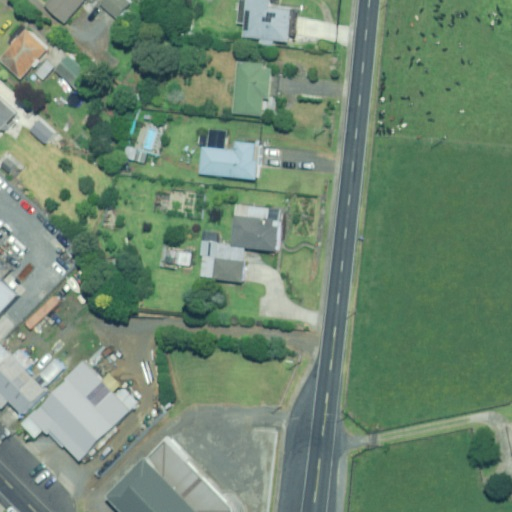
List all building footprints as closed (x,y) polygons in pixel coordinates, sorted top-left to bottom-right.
[(88,0),(54,0),(48,8),(69,24),(88,0)] [(134,3),(130,0),(108,0),(103,5),(120,20),(134,3)] [(272,0),(240,0),(239,25),(247,25),(247,39),(266,39),(265,46),(277,46),(277,41),(294,42),(295,9),(272,9),(272,0)] [(25,80),(38,66),(40,68),(48,59),(46,57),(53,50),(32,31),(5,61),(25,80)] [(94,76),(72,55),(58,69),(80,91),(94,76)] [(58,68),(51,62),(39,74),(46,81),(58,68)] [(276,67),(241,64),(237,114),(266,116),(267,98),(274,98),(276,67)] [(0,135),(20,114),(0,96),(0,135)] [(49,145),(51,143),(57,147),(64,138),(58,133),(41,120),(32,132),(49,145)] [(261,145),(240,144),(239,152),(205,149),(203,175),(258,180),(261,145)] [(234,248),(249,250),(249,248),(279,252),(283,222),(273,220),(274,210),(254,208),(252,218),(238,217),(234,246),(234,248)] [(234,248),(234,246),(221,244),(219,257),(205,255),(203,278),(245,283),(249,250),(234,248)] [(195,254),(166,248),(162,267),(177,270),(179,265),(192,267),(195,254)] [(0,303),(10,293),(0,284),(0,303)] [(114,354),(108,348),(93,361),(99,367),(114,354)] [(41,394),(3,356),(0,359),(0,401),(17,419),(41,394)] [(129,408),(79,360),(28,413),(77,461),(129,408)] [(219,511),(229,502),(165,440),(105,501),(115,511),(219,511)]
